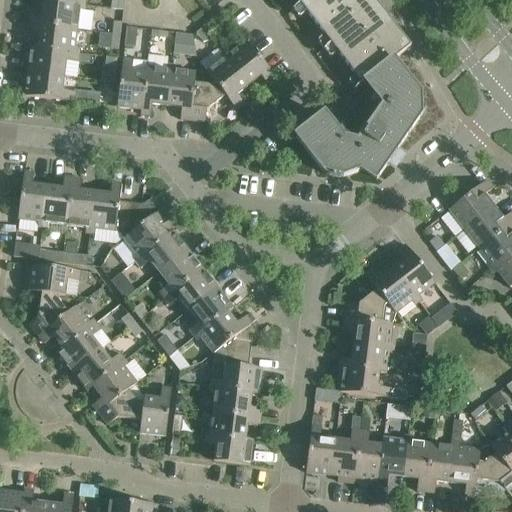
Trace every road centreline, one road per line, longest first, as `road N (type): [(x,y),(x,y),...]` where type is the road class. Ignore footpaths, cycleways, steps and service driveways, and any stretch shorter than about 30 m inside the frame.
road 1 (residential): [(286,507),(0,457)]
road 2 (residential): [(188,185),(298,102),(303,89),(240,0)]
road 3 (residential): [(286,507),(314,263)]
road 4 (residential): [(188,185),(160,151),(0,136)]
road 5 (residential): [(511,320),(505,311),(469,307),(386,205)]
road 6 (residential): [(314,263),(243,250),(188,185)]
road 7 (residential): [(386,205),(505,103)]
road 8 (secondary): [(422,0),(505,103)]
